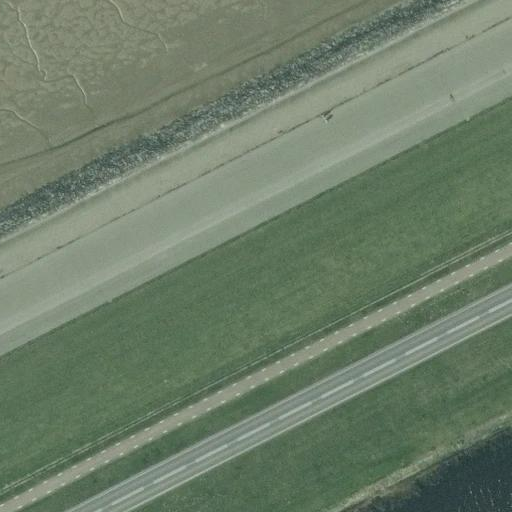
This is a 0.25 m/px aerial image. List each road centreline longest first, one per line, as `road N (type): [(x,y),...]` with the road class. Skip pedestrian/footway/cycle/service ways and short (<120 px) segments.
road 1 (unclassified): [(0,510),(511,249)]
road 2 (trunk): [(511,300),(99,511)]
